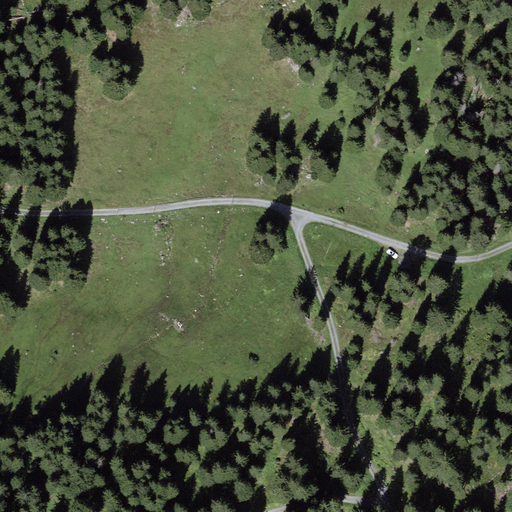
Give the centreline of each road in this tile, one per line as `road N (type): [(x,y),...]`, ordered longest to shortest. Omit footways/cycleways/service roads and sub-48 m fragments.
road 1 (track): [(292,212),(329,320),(350,419),(387,511)]
road 2 (track): [(292,212),(238,200),(99,214),(0,209)]
road 3 (track): [(511,245),(473,259),(446,258),(292,212)]
